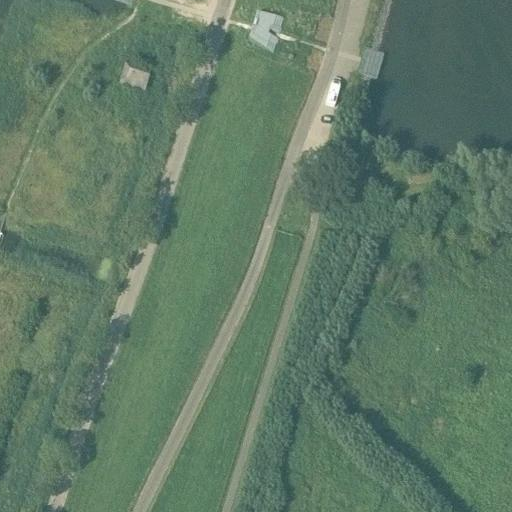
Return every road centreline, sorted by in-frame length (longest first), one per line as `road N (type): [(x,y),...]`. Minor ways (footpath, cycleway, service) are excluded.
road 1 (unclassified): [(137,511),(251,278),(343,0)]
road 2 (unclassified): [(53,511),(151,244),(226,0)]
